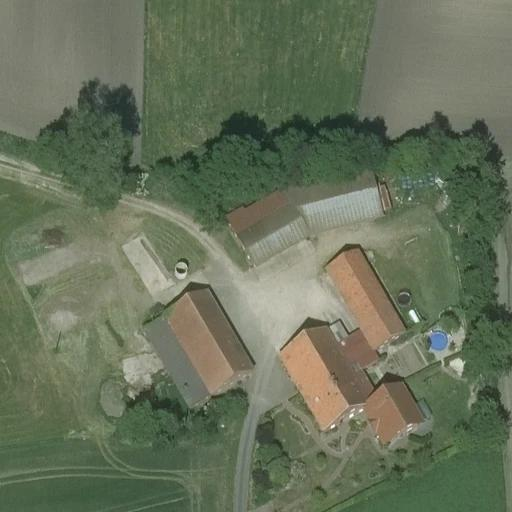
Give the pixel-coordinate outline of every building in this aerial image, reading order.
[(365,169),(280,191),(281,192),(292,210),(291,210),(307,238),(308,240),(380,222),(365,169)] [(281,192),(241,215),(239,212),(224,221),(236,242),(291,210),(292,210),(281,192)] [(291,210),(236,242),(252,270),(307,238),(291,210)] [(401,338),(354,256),(325,272),(371,352),(372,355),(401,338)] [(250,375),(204,296),(163,320),(187,362),(209,399),(250,375)] [(187,362),(163,320),(143,331),(167,374),(187,362)] [(337,326),(323,334),(334,352),(344,346),(343,345),(347,343),(337,326)] [(323,333),(278,359),(322,435),(362,412),(367,409),(343,368),(334,352),(323,334),(323,333)] [(347,343),(343,345),(344,346),(334,352),(343,368),(371,352),(361,335),(347,343)] [(209,399),(187,362),(167,374),(189,411),(209,399)] [(367,409),(362,412),(369,424),(368,425),(374,436),(375,435),(382,448),(415,429),(407,413),(410,411),(398,391),(367,409)]
